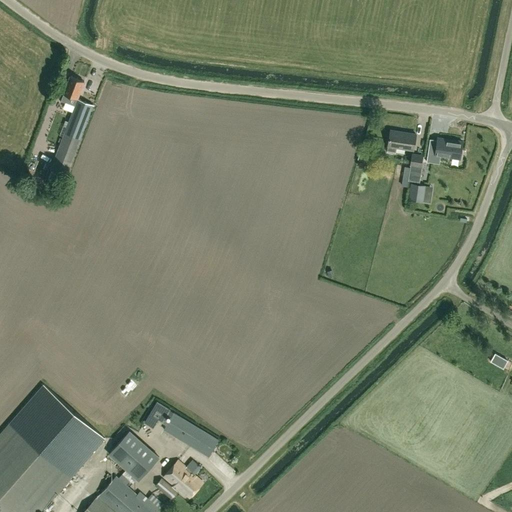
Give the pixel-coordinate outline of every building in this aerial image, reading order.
[(63,181),(66,176),(93,105),(77,99),(84,82),(70,76),(63,93),(61,100),(76,106),(52,166),(49,175),(50,175),(48,179),(62,184),(63,181)] [(390,129),(388,145),(387,150),(395,152),(396,148),(413,151),(416,133),(390,129)] [(465,142),(437,137),(436,144),(433,143),(432,154),(440,155),(440,153),(454,155),(453,157),(454,157),(462,158),(462,159),(465,142)] [(422,156),(412,154),(411,165),(420,167),(421,167),(422,156)] [(44,175),(48,165),(42,163),(38,173),(44,175)] [(418,182),(420,167),(411,165),(410,167),(409,174),(414,174),(413,181),(418,182)] [(410,199),(422,201),(424,185),(412,183),(410,199)] [(145,424),(153,429),(160,417),(164,420),(171,409),(159,401),(145,424)] [(210,435),(210,434),(174,412),(164,429),(200,451),(206,454),(215,438),(210,435)] [(0,511),(39,511),(71,477),(10,423),(0,434),(0,511)] [(159,457),(129,430),(109,453),(138,480),(159,457)] [(178,460),(164,477),(174,485),(172,487),(161,478),(156,485),(171,498),(178,490),(189,499),(203,482),(194,474),(201,466),(192,459),(186,467),(178,460)] [(116,476),(84,511),(158,511),(160,510),(145,496),(143,499),(116,476)]
